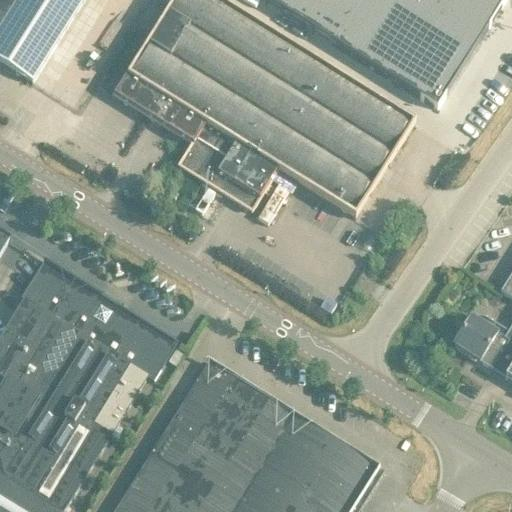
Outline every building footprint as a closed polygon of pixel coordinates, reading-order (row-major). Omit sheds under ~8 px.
[(84,0),(0,0),(0,64),(32,84),(84,0)] [(289,19),(300,0),(268,0),(266,5),(289,19)] [(312,33),(332,0),(300,0),(289,19),(312,33)] [(332,0),(312,33),(335,48),(364,0),(332,0)] [(364,0),(335,48),(437,110),(480,42),(411,0),(364,0)] [(411,0),(480,42),(505,0),(411,0)] [(467,99),(491,111),(501,90),(478,78),(467,99)] [(373,228),(388,203),(376,196),(361,221),(373,228)] [(0,235),(0,256),(9,241),(0,235)] [(0,341),(0,511),(63,511),(146,379),(153,383),(177,345),(44,263),(20,301),(24,303),(0,341)] [(511,326),(507,335),(486,368),(491,371),(492,371),(511,383),(511,274),(500,294),(511,301),(511,326)] [(472,318),(471,320),(453,347),(486,368),(507,335),(484,319),(472,318)] [(209,365),(170,427),(306,511),(359,511),(384,474),(372,467),(209,365)] [(306,511),(170,427),(136,481),(185,511),(306,511)] [(185,511),(136,481),(116,511),(185,511)]
